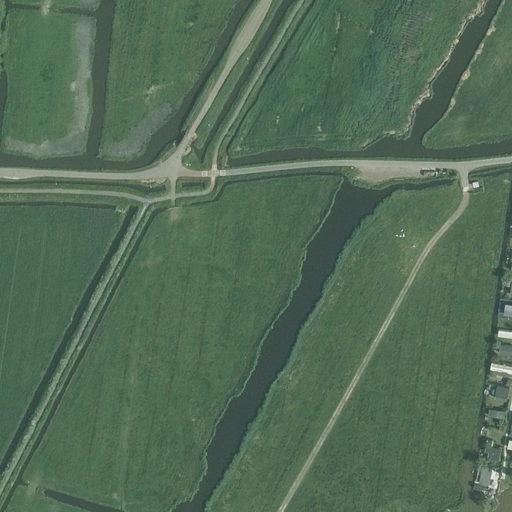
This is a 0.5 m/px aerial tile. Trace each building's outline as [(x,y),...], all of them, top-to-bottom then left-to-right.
[(511,353),(511,344),(503,343),(502,352),(511,353)] [(511,371),(511,365),(494,362),(493,368),(511,371)] [(509,399),(511,385),(497,384),(496,397),(509,399)] [(506,417),(507,410),(491,408),(490,414),(506,417)] [(500,459),(501,448),(488,446),(486,457),(500,459)] [(490,486),(493,471),(490,471),(490,467),(483,466),(480,484),(490,486)]
